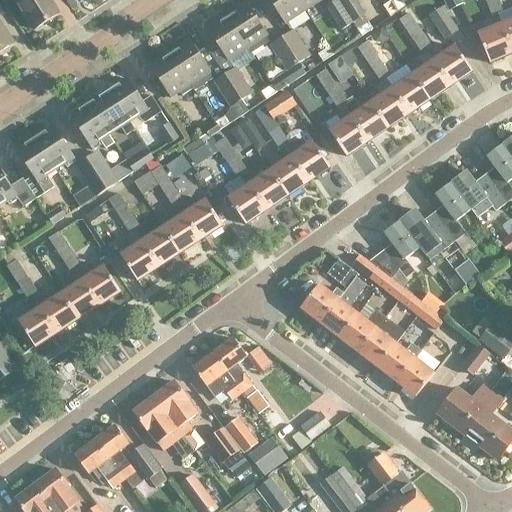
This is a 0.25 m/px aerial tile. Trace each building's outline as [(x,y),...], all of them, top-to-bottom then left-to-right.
[(50,0),(15,0),(35,31),(60,14),(50,0)] [(305,12),(297,0),(269,0),(285,25),(305,12)] [(297,0),(305,12),(323,0),(297,0)] [(354,24),(338,0),(326,8),(342,32),(354,24)] [(338,0),(354,24),(364,17),(367,15),(356,0),(338,0)] [(391,0),(383,6),(391,18),(406,8),(400,0),(391,0)] [(463,5),(461,0),(443,0),(449,12),(463,5)] [(504,13),(498,0),(484,0),(492,18),(498,15),(503,13),(504,13)] [(272,41),(268,36),(247,3),(227,16),(248,49),(252,54),(272,41)] [(429,17),(444,39),(457,30),(442,8),(429,17)] [(511,21),(503,13),(498,15),(503,26),(502,26),(511,48),(511,21)] [(303,43),(316,39),(309,14),(296,18),(303,43)] [(411,38),(421,31),(410,14),(399,21),(411,38)] [(248,49),(227,16),(207,29),(228,62),(248,49)] [(362,37),(373,30),(364,17),(354,24),(362,37)] [(0,53),(14,44),(0,22),(0,53)] [(511,54),(511,48),(502,26),(478,36),(490,64),(511,54)] [(382,30),(372,37),(376,43),(383,44),(389,40),(382,30)] [(294,31),(282,38),(299,65),(311,57),(294,31)] [(433,48),(421,31),(411,38),(423,56),(433,48)] [(299,65),(282,38),(270,46),(287,72),(299,65)] [(216,79),(211,73),(190,40),(170,53),(191,86),(194,89),(195,92),(216,79)] [(369,66),(380,59),(368,42),(358,49),(369,66)] [(455,47),(434,62),(451,87),(472,72),(455,47)] [(334,56),(329,49),(319,56),(323,63),(334,56)] [(194,89),(191,86),(170,53),(150,66),(171,99),(180,93),(183,97),(194,89)] [(342,84),(354,77),(342,59),(330,66),(342,84)] [(380,59),(369,66),(381,84),(386,80),(392,77),(392,76),(380,59)] [(434,62),(413,76),(430,101),(451,87),(434,62)] [(226,76),(242,101),(252,95),(236,69),(226,76)] [(328,94),(338,87),(327,70),(316,77),(328,94)] [(242,101),(226,76),(215,83),(231,108),(242,101)] [(430,101),(413,76),(392,90),(409,115),(430,101)] [(143,103),(128,80),(110,92),(129,122),(130,122),(138,117),(141,121),(145,124),(162,113),(152,97),(143,103)] [(382,97),(372,104),(389,129),(409,115),(392,90),(386,80),(381,84),(376,87),(382,97)] [(208,106),(220,100),(213,86),(201,92),(208,106)] [(277,93),(272,86),(262,93),(267,100),(277,93)] [(338,87),(328,94),(339,111),(344,107),(350,104),(338,87)] [(110,92),(90,105),(109,135),(121,128),(127,136),(135,131),(130,122),(129,122),(110,92)] [(296,106),(288,93),(277,101),(285,113),(296,106)] [(355,100),(350,104),(344,107),(368,143),(389,129),(372,104),(362,110),(355,100)] [(109,135),(90,105),(71,117),(93,151),(103,145),(106,150),(115,144),(109,135)] [(339,111),(336,113),(343,123),(330,132),(347,157),(368,143),(344,107),(339,111)] [(269,135),(279,128),(267,110),(257,117),(269,135)] [(216,123),(221,131),(231,124),(226,116),(216,123)] [(245,133),(250,130),(251,124),(248,120),(240,126),(245,133)] [(221,131),(216,123),(205,130),(210,138),(221,131)] [(179,138),(170,125),(160,131),(169,145),(179,138)] [(231,132),(234,137),(239,138),(244,134),(239,127),(231,132)] [(54,128),(36,140),(55,170),(65,164),(67,168),(77,162),(54,128)] [(291,145),(279,128),(269,135),(280,151),(285,148),(286,149),(291,145)] [(511,137),(503,144),(511,156),(511,137)] [(226,138),(216,144),(227,162),(237,155),(226,138)] [(55,170),(36,140),(17,152),(35,179),(26,184),(36,200),(54,188),(46,176),(55,170)] [(142,142),(123,154),(135,172),(154,160),(142,142)] [(313,143),(292,157),(308,182),(330,168),(313,143)] [(511,179),(511,156),(503,144),(487,157),(495,167),(487,173),(508,202),(511,198),(511,187),(508,182),(511,179)] [(168,172),(180,166),(190,187),(201,181),(184,147),(161,158),(168,172)] [(275,154),(282,164),(271,172),(288,196),(308,182),(292,157),(286,149),(285,148),(280,151),(275,154)] [(87,160),(107,190),(117,184),(97,154),(87,160)] [(249,173),(237,155),(227,162),(229,165),(239,180),(249,173)] [(107,190),(87,160),(77,167),(97,197),(107,190)] [(162,166),(151,173),(162,190),(173,184),(162,166)] [(26,184),(23,180),(11,188),(0,170),(0,206),(7,202),(9,206),(18,200),(24,208),(36,200),(26,184)] [(334,199),(350,186),(337,170),(321,183),(334,199)] [(288,196),(271,172),(250,186),(267,211),(288,196)] [(452,183),(472,210),(486,199),(496,212),(505,205),(483,177),(475,184),(466,172),(452,183)] [(472,210),(452,183),(436,195),(445,206),(436,213),(457,241),(467,233),(457,221),(472,210)] [(173,184),(162,190),(173,208),(177,205),(184,201),(173,184)] [(267,211),(250,186),(228,200),(245,225),(267,211)] [(120,218),(131,212),(119,194),(108,200),(119,216),(120,218)] [(184,201),(177,205),(200,240),(222,226),(206,201),(196,208),(189,197),(184,201)] [(176,221),(163,230),(179,254),(200,240),(177,205),(173,208),(169,211),(176,221)] [(60,207),(47,216),(53,226),(66,217),(60,207)] [(86,217),(91,223),(104,215),(100,208),(86,217)] [(415,211),(401,222),(421,248),(435,238),(444,249),(453,243),(432,215),(424,222),(415,211)] [(136,232),(141,228),(131,212),(120,218),(130,234),(131,235),(136,232)] [(393,244),(370,261),(392,277),(398,268),(406,279),(415,272),(406,259),(421,248),(401,222),(385,233),(393,244)] [(380,245),(385,235),(362,224),(358,234),(380,245)] [(163,230),(143,242),(141,244),(157,268),(179,254),(163,230)] [(130,234),(125,237),(133,249),(119,258),(136,283),(157,268),(141,244),(143,242),(136,232),(131,235),(130,234)] [(59,233),(49,240),(60,256),(70,249),(59,233)] [(500,243),(509,256),(511,254),(511,234),(509,237),(500,243)] [(70,249),(60,256),(71,273),(74,271),(81,266),(70,249)] [(381,271),(361,255),(352,266),(360,273),(374,283),(379,277),(377,275),(381,271)] [(28,278),(17,260),(6,267),(18,285),(28,278)] [(329,274),(348,289),(358,276),(339,261),(329,274)] [(81,266),(74,271),(98,308),(119,294),(103,269),(95,274),(87,262),(81,266)] [(469,262),(456,272),(467,286),(480,276),(469,262)] [(65,277),(72,289),(61,296),(77,321),(98,308),(74,271),(71,273),(65,277)] [(395,282),(381,271),(377,275),(379,277),(374,283),(387,293),(395,282)] [(28,278),(18,285),(28,301),(32,298),(39,294),(28,278)] [(321,324),(339,339),(358,314),(349,308),(366,286),(356,279),(344,294),(321,324)] [(395,282),(387,293),(400,303),(404,297),(401,295),(405,290),(395,282)] [(301,309),(321,324),(344,294),(337,289),(332,295),(320,285),(301,309)] [(45,290),(39,294),(32,298),(40,310),(56,335),(77,321),(61,296),(53,302),(45,290)] [(419,300),(405,290),(401,295),(404,297),(400,303),(411,311),(419,300)] [(426,315),(430,309),(419,300),(411,311),(425,322),(429,317),(426,315)] [(437,332),(445,321),(430,309),(426,315),(429,317),(425,322),(437,332)] [(40,310),(19,324),(35,349),(56,335),(40,310)] [(358,314),(339,339),(359,354),(377,330),(386,318),(376,310),(367,322),(358,314)] [(377,330),(359,354),(377,368),(396,344),(388,338),(397,326),(386,318),(377,330)] [(511,350),(511,337),(492,323),(478,341),(504,361),(511,350)] [(234,338),(213,353),(234,381),(244,373),(238,364),(248,357),(234,338)] [(405,351),(396,344),(377,368),(397,383),(415,359),(416,359),(422,351),(412,344),(405,351)] [(474,377),(490,355),(478,346),(462,368),(474,377)] [(0,382),(16,371),(0,349),(0,382)] [(213,353),(193,368),(206,387),(207,387),(213,396),(223,388),(234,381),(213,353)] [(415,359),(397,383),(416,398),(435,374),(416,359),(415,359)] [(480,373),(492,381),(499,370),(486,362),(480,373)] [(244,373),(234,381),(244,394),(254,386),(244,373)] [(383,392),(388,382),(373,375),(369,385),(383,392)] [(175,381),(153,397),(184,438),(194,430),(189,422),(199,414),(175,381)] [(234,381),(223,388),(233,402),(244,394),(234,381)] [(472,440),(491,415),(504,399),(484,383),(471,399),(458,389),(438,414),(472,440)] [(260,416),(270,408),(258,392),(248,399),(260,416)] [(153,397),(133,412),(164,453),(184,438),(153,397)] [(290,438),(298,448),(328,426),(318,413),(299,427),(301,430),(290,438)] [(511,431),(491,415),(472,440),(497,460),(511,441),(511,431)] [(225,428),(233,439),(245,454),(254,466),(268,456),(259,443),(259,444),(239,417),(225,428)] [(349,440),(348,441),(354,449),(370,437),(355,417),(340,428),(349,440)] [(116,426),(95,441),(115,468),(126,460),(120,451),(130,444),(116,426)] [(238,452),(222,431),(206,443),(222,464),(229,472),(230,471),(237,480),(251,469),(244,460),(238,452)] [(95,441),(75,456),(89,475),(97,468),(104,477),(115,468),(95,441)] [(167,481),(161,472),(162,471),(144,446),(129,456),(148,482),(149,481),(156,490),(167,481)] [(400,472),(386,454),(385,452),(366,467),(383,488),(384,487),(403,511),(424,511),(429,508),(411,484),(412,484),(402,471),(400,472)] [(303,492),(317,484),(299,455),(286,464),(303,492)] [(126,460),(115,468),(125,481),(136,473),(126,460)] [(357,510),(369,500),(343,467),(332,476),(332,477),(357,510)] [(115,468),(104,477),(113,490),(125,481),(115,468)] [(81,511),(84,510),(80,504),(81,503),(56,470),(36,485),(56,511),(81,511)] [(193,477),(180,487),(198,511),(215,511),(218,510),(193,477)] [(357,510),(332,477),(320,485),(340,511),(356,511),(358,511),(357,510)] [(273,511),(284,511),(292,506),(271,479),(257,490),(273,511)] [(56,511),(36,485),(16,500),(24,511),(56,511)] [(403,511),(384,487),(383,488),(370,498),(379,509),(374,511),(403,511)] [(310,498),(317,511),(322,511),(330,508),(321,492),(310,498)] [(227,511),(244,511),(256,503),(250,495),(227,511)]
